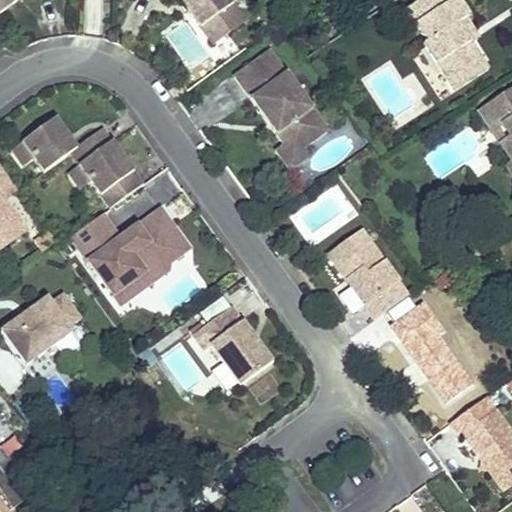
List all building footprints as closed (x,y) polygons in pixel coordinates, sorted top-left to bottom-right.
[(0,0),(0,8),(11,0),(0,0)] [(179,0),(200,29),(234,5),(229,0),(179,0)] [(466,18),(455,0),(421,0),(406,10),(427,42),(422,45),(446,82),(481,58),(470,43),(457,24),(464,19),(466,18)] [(463,0),(455,0),(466,18),(472,14),(463,0)] [(246,22),(234,5),(200,29),(213,46),(246,22)] [(457,24),(470,43),(477,39),(464,19),(457,24)] [(300,151),(327,132),(269,52),(234,77),(282,145),(285,149),(300,151)] [(488,69),(481,58),(446,82),(453,92),(488,69)] [(511,89),(479,112),(493,132),(503,126),(511,137),(500,144),(511,161),(511,89)] [(77,168),(111,143),(102,130),(75,150),(54,120),(19,145),(31,162),(41,176),(68,156),(77,168)] [(503,126),(493,132),(500,144),(511,137),(503,126)] [(108,211),(143,186),(111,143),(77,168),(89,184),(108,211)] [(31,162),(19,145),(10,153),(21,169),(31,162)] [(289,171),(309,156),(304,148),(300,151),(285,149),(282,145),(274,151),(289,171)] [(89,184),(77,168),(66,176),(79,191),(89,184)] [(1,203),(14,193),(0,173),(0,249),(23,233),(1,203)] [(68,242),(115,311),(195,256),(162,209),(121,238),(105,216),(68,242)] [(409,296),(362,231),(327,256),(374,321),(409,296)] [(66,331),(78,323),(60,298),(49,306),(45,301),(0,333),(0,337),(23,370),(70,336),(66,331)] [(240,387),(273,364),(232,308),(193,336),(204,352),(211,347),(240,387)] [(449,425),(484,400),(437,335),(402,359),(449,425)] [(181,343),(165,352),(184,385),(200,375),(181,343)] [(0,511),(8,511),(0,499),(0,511)]
